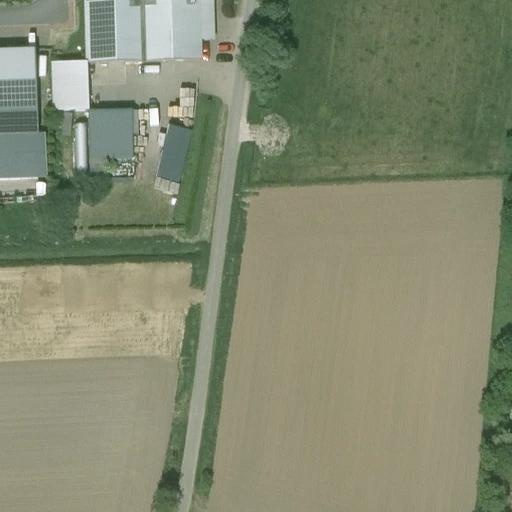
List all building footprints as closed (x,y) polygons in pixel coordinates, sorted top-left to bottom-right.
[(210,0),(84,0),(86,67),(199,64),(198,24),(208,24),(211,8),(210,0)] [(33,53),(0,54),(0,138),(36,138),(33,53)] [(51,67),(52,114),(87,113),(85,66),(51,67)] [(130,114),(88,115),(89,164),(131,163),(130,114)] [(36,138),(0,138),(0,183),(46,182),(45,137),(36,138)]
